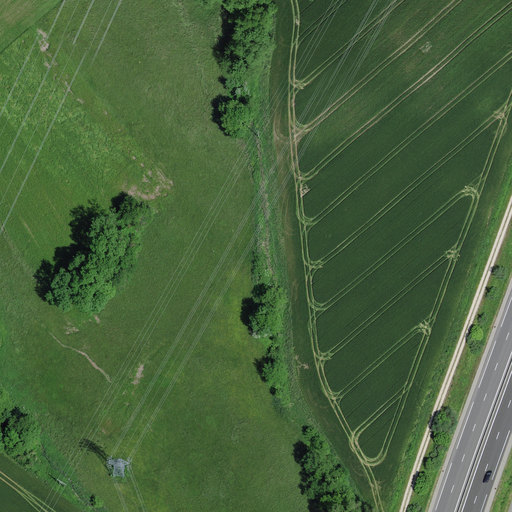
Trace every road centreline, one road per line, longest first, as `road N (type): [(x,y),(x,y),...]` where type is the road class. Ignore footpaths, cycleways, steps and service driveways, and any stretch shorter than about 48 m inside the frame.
road 1 (track): [(511,210),(404,511)]
road 2 (trunk): [(511,318),(443,511)]
